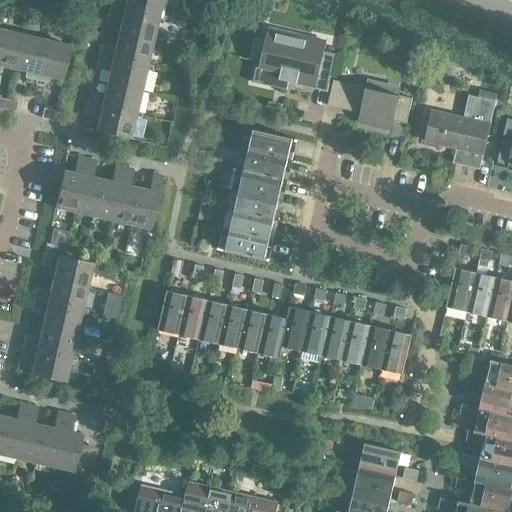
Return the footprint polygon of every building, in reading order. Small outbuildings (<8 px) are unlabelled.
[(110,0),(108,9),(162,21),(162,19),(157,18),(161,0),(125,0),(124,3),(119,2),(119,0),(110,0)] [(161,24),(162,21),(108,9),(106,21),(114,23),(115,21),(120,22),(117,36),(151,44),(156,23),(161,24)] [(14,68),(21,35),(0,29),(0,72),(1,72),(1,71),(0,70),(0,65),(14,68)] [(323,104),(324,105),(336,54),(323,51),(325,41),(323,41),(310,38),(310,37),(295,34),(295,35),(276,31),(276,30),(270,29),(270,30),(272,31),(268,51),(265,51),(262,66),(258,66),(258,62),(257,62),(253,82),(287,90),(290,78),(298,80),(298,83),(314,86),(316,80),(328,83),(323,104)] [(36,80),(45,40),(21,35),(14,68),(28,72),(26,77),(24,76),(24,78),(36,80)] [(146,65),(151,44),(117,36),(113,50),(108,49),(109,46),(100,44),(97,56),(151,68),(152,66),(146,65)] [(69,46),(45,40),(36,80),(48,83),(48,82),(45,81),(47,76),(62,80),(69,46)] [(151,71),(151,68),(97,56),(95,68),(104,70),(104,67),(109,69),(106,83),(140,90),(145,69),(151,71)] [(334,80),(328,105),(360,113),(358,123),(391,131),(393,121),(406,124),(412,98),(399,95),(401,86),(368,79),(366,87),(334,80)] [(135,112),(140,90),(106,83),(103,97),(97,95),(98,93),(89,91),(87,103),(141,115),(141,113),(135,112)] [(426,141),(457,148),(453,162),(463,164),(480,169),(496,101),(469,95),(464,117),(432,110),(426,141)] [(17,102),(6,100),(4,109),(14,112),(17,102)] [(140,118),(141,115),(87,103),(84,115),(93,117),(93,114),(98,115),(95,130),(129,138),(134,116),(140,118)] [(52,121),(54,111),(43,108),(41,118),(52,121)] [(511,119),(507,118),(497,163),(509,166),(509,168),(511,168),(511,119)] [(254,131),(249,149),(288,158),(292,140),(298,141),(298,139),(246,127),(245,129),(254,131)] [(283,179),(288,158),(249,149),(245,170),(283,179)] [(74,212),(86,158),(77,156),(73,173),(63,171),(54,207),(74,212)] [(93,216),(101,179),(92,177),(96,161),(86,158),(74,212),(93,216)] [(111,220),(124,167),(114,165),(111,182),(101,179),(93,216),(111,220)] [(130,225),(139,188),(129,186),(133,169),(124,167),(111,220),(130,225)] [(283,179),(245,170),(234,167),(229,187),(240,190),(279,199),(283,179)] [(148,190),(139,188),(130,225),(150,229),(162,176),(152,173),(148,190)] [(274,219),(279,199),(240,190),(235,210),(274,219)] [(201,207),(197,219),(210,222),(213,210),(201,207)] [(274,219),(235,210),(228,208),(223,228),(231,230),(230,230),(269,239),(274,219)] [(265,258),(269,239),(230,230),(226,249),(218,247),(218,249),(270,261),(270,259),(265,258)] [(469,256),(471,246),(461,244),(459,254),(469,256)] [(492,251),(482,249),(480,259),(490,261),(492,251)] [(98,264),(44,252),(41,265),(50,267),(50,264),(55,265),(52,280),(86,288),(91,267),(97,268),(98,264)] [(511,257),(511,255),(503,254),(502,253),(499,263),(510,266),(511,257)] [(183,262),(174,260),(171,272),(180,274),(183,262)] [(204,267),(195,264),(192,277),(201,279),(204,267)] [(467,311),(476,272),(456,267),(447,306),(467,311)] [(224,271),(215,269),(215,270),(212,282),(221,284),(224,271)] [(488,316),(496,277),(476,272),(467,311),(488,316)] [(241,288),(244,276),(235,273),(232,286),(241,288)] [(508,320),(511,302),(511,280),(496,277),(488,316),(508,320)] [(261,293),(264,280),(255,278),(252,291),(261,293)] [(82,308),(86,288),(52,280),(49,294),(44,292),(44,290),(35,288),(33,300),(87,312),(87,310),(82,308)] [(284,285),(275,283),(272,295),(281,297),(284,285)] [(304,296),(306,285),(296,283),(293,293),(304,296)] [(325,300),(327,290),(317,288),(314,298),(325,300)] [(109,289),(104,312),(119,315),(124,293),(109,289)] [(178,334),(187,295),(167,290),(158,329),(178,334)] [(344,305),(347,295),(337,292),(334,303),(344,305)] [(198,338),(207,300),(187,295),(178,334),(198,338)] [(365,309),(367,299),(356,297),(354,307),(365,309)] [(86,314),(87,312),(33,300),(30,311),(39,313),(39,311),(45,312),(41,326),(75,334),(80,313),(86,314)] [(218,343),(227,304),(207,300),(198,338),(218,343)] [(387,304),(377,301),(374,312),(385,314),(387,304)] [(238,348),(247,309),(227,304),(218,343),(238,348)] [(302,350),(311,311),(290,306),(288,318),(279,357),(280,357),(283,346),(302,350)] [(404,319),(407,308),(396,306),(394,316),(404,319)] [(258,352),(268,313),(247,309),(238,348),(258,352)] [(322,355),(331,316),(311,311),(302,350),(301,358),(320,363),(322,355)] [(279,357),(288,318),(268,313),(258,352),(279,357)] [(342,359),(351,320),(331,316),(322,355),(342,359)] [(362,364),(371,325),(351,320),(342,359),(362,364)] [(383,369),(392,330),(371,325),(362,364),(383,369)] [(71,355),(75,334),(41,326),(38,341),(33,339),(33,337),(25,335),(22,346),(76,358),(76,357),(71,355)] [(412,334),(392,330),(383,369),(402,373),(400,381),(403,382),(405,374),(403,373),(412,334)] [(75,361),(76,358),(22,346),(19,358),(28,360),(29,358),(34,359),(31,374),(64,382),(70,360),(75,361)] [(489,371),(486,384),(511,390),(511,364),(491,359),(491,361),(473,357),(471,368),(482,371),(483,369),(489,371)] [(273,385),(272,390),(280,391),(283,378),(275,376),(273,385)] [(511,390),(486,384),(468,380),(466,391),(477,394),(477,392),(483,394),(480,407),(511,414),(511,390)] [(252,381),(251,389),(259,390),(260,382),(252,381)] [(353,393),(350,406),(370,411),(374,398),(353,393)] [(0,454),(16,458),(29,405),(19,403),(15,419),(6,417),(0,443),(0,454)] [(511,414),(480,407),(463,403),(460,414),(472,417),(472,416),(478,417),(475,431),(511,439),(511,414)] [(35,462),(44,426),(34,423),(38,407),(29,405),(16,458),(35,462)] [(54,467),(66,413),(57,411),(53,428),(44,426),(35,462),(54,467)] [(75,415),(66,413),(54,467),(72,471),(71,477),(89,480),(96,449),(79,445),(82,434),(71,432),(75,415)] [(511,463),(511,439),(475,431),(469,429),(466,441),(478,443),(478,442),(484,444),(481,457),(511,463)] [(365,443),(360,467),(396,476),(401,452),(365,443)] [(511,488),(511,463),(481,457),(458,451),(455,463),(472,467),(472,465),(478,467),(475,480),(511,488)] [(390,500),(396,476),(360,467),(354,491),(390,500)] [(403,478),(416,481),(419,471),(406,467),(403,478)] [(508,511),(511,498),(511,488),(475,480),(458,476),(455,487),(467,490),(467,489),(473,490),(470,503),(507,511),(508,511)] [(229,511),(234,491),(189,481),(186,494),(187,494),(182,511),(229,511)] [(182,511),(187,494),(186,494),(141,484),(134,511),(182,511)] [(398,501),(411,504),(413,494),(400,490),(398,501)] [(275,511),(278,501),(234,491),(229,511),(275,511)] [(387,511),(390,500),(354,491),(349,511),(342,511),(337,511),(387,511)] [(496,511),(496,510),(502,511),(507,511),(470,503),(458,501),(458,502),(441,498),(438,509),(450,511),(450,510),(456,511),(455,511),(496,511)]
